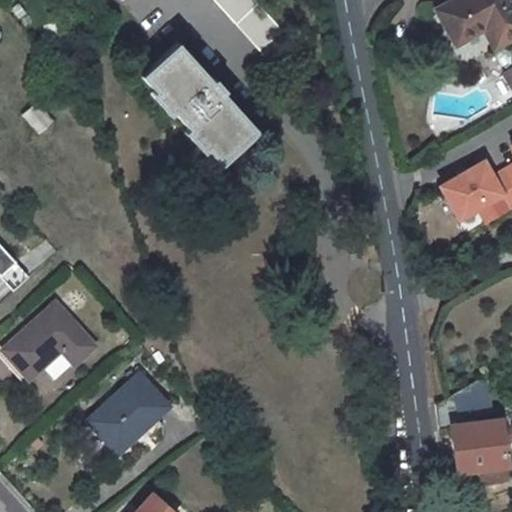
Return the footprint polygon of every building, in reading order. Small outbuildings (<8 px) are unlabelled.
[(303,50),(259,0),(219,0),(280,69),(303,50)] [(511,8),(507,0),(447,0),(433,9),(451,42),(481,25),(492,45),(511,33),(511,8)] [(214,79),(179,40),(144,73),(223,163),(260,131),(226,91),(229,88),(218,76),(214,79)] [(511,204),(511,180),(504,166),(491,173),(483,161),(440,186),(460,220),(486,205),(503,195),(510,206),(511,204)] [(510,206),(503,195),(486,205),(492,216),(510,206)] [(56,302),(4,348),(28,377),(62,350),(73,363),(93,344),(56,302)] [(138,371),(87,417),(117,450),(167,403),(138,371)] [(475,468),(503,465),(501,450),(511,448),(511,418),(498,420),(491,421),(490,411),(486,375),(436,405),(439,430),(451,428),(457,470),(475,468)] [(505,478),(503,465),(475,468),(477,480),(481,484),(503,483),(505,478)] [(169,511),(161,501),(147,511),(169,511)]
